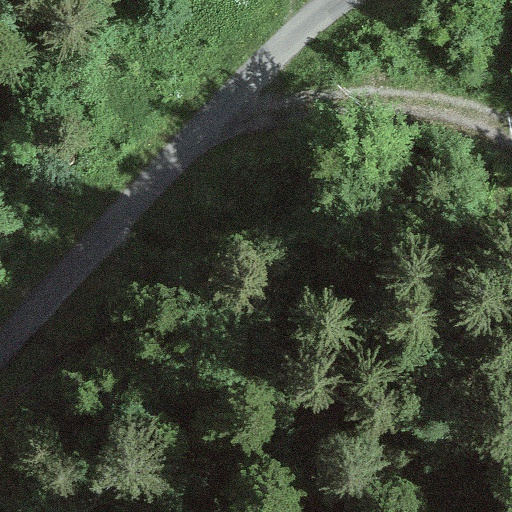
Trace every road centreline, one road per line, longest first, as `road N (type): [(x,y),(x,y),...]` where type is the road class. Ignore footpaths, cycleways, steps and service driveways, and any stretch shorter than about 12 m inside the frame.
road 1 (unclassified): [(0,351),(215,111),(337,0)]
road 2 (track): [(215,111),(348,96),(459,106)]
